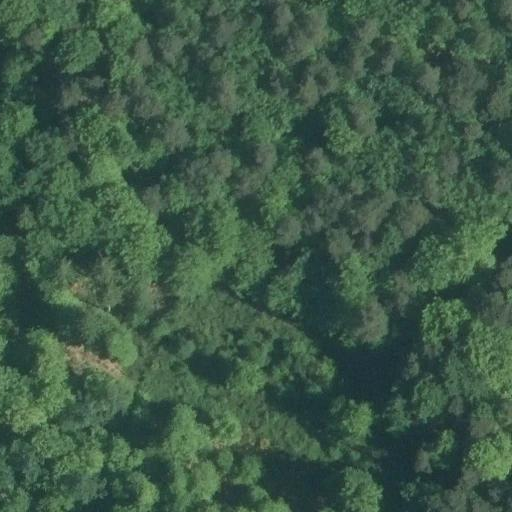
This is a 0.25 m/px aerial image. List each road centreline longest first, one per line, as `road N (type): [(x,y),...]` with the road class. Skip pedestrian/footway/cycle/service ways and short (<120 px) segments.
road 1 (track): [(394,511),(371,372),(29,126),(0,116)]
road 2 (track): [(371,372),(436,287),(511,225)]
